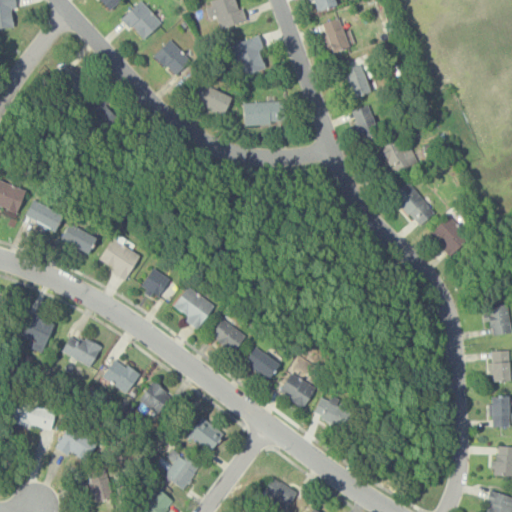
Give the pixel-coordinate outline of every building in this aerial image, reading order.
[(0,0),(8,0),(13,28),(0,29),(0,0)] [(118,0),(109,9),(100,0),(118,0)] [(231,0),(236,11),(240,9),(244,21),(218,30),(208,0),(231,0)] [(332,0),(335,5),(318,12),(312,0),(332,0)] [(138,1),(160,22),(142,39),(121,18),(138,1)] [(338,18),(349,45),(330,53),(319,25),(338,18)] [(229,46),(255,35),(261,49),(257,50),(264,67),(241,76),(229,46)] [(167,39),(188,59),(173,75),(152,55),(167,39)] [(359,64),(370,90),(350,97),(340,71),(359,64)] [(57,65),(81,85),(68,101),(44,80),(57,65)] [(198,83),(229,96),(222,114),(191,101),(198,83)] [(98,98),(116,119),(100,133),(82,112),(98,98)] [(241,104),(283,101),(285,122),(242,125),(241,104)] [(366,105),(376,131),(359,137),(349,112),(366,105)] [(394,136),(408,160),(388,172),(375,147),(394,136)] [(405,181),(432,212),(417,225),(390,194),(405,181)] [(0,183),(22,192),(15,212),(0,206),(0,183)] [(30,201),(60,216),(52,231),(23,217),(30,201)] [(447,215),(468,238),(450,254),(429,231),(447,215)] [(66,224),(94,238),(86,254),(58,240),(66,224)] [(110,239),(138,255),(123,282),(111,275),(114,268),(98,259),(110,239)] [(150,268),(168,280),(158,296),(139,283),(150,268)] [(186,287),(213,306),(196,332),(184,323),(188,318),(172,307),(186,287)] [(484,308),(507,305),(511,331),(488,335),(484,308)] [(23,308),(36,314),(35,318),(52,325),(40,354),(27,348),(29,342),(12,335),(23,308)] [(218,320),(244,338),(233,353),(207,335),(218,320)] [(68,332),(97,348),(88,367),(59,351),(68,332)] [(252,348),(276,364),(267,378),(242,363),(252,348)] [(489,351),(507,350),(509,380),(491,381),(489,351)] [(112,359),(137,375),(125,394),(100,377),(112,359)] [(288,373),(313,387),(302,408),(288,401),(290,398),(278,391),(288,373)] [(149,382),(168,395),(156,413),(137,400),(149,382)] [(319,397),(350,412),(341,430),(310,414),(319,397)] [(489,399),(508,397),(510,427),(491,428),(489,399)] [(17,402),(53,411),(48,432),(12,423),(17,402)] [(197,420),(220,436),(209,452),(186,435),(197,420)] [(54,448),(68,423),(98,440),(85,462),(67,452),(65,455),(54,448)] [(497,446),(511,447),(511,477),(494,477),(497,446)] [(171,448),(198,467),(181,491),(162,477),(172,463),(164,458),(171,448)] [(89,483),(92,482),(89,472),(102,469),(110,497),(94,501),(89,483)] [(270,478),(295,493),(284,510),(259,495),(270,478)] [(138,511),(156,490),(172,502),(164,511),(138,511)] [(481,511),(488,491),(511,499),(511,506),(510,511),(481,511)]
